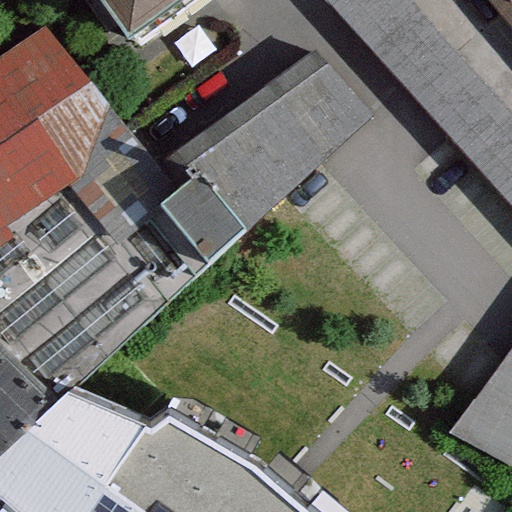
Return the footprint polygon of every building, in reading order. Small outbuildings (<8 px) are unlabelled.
[(189,0),(132,0),(146,24),(189,0)] [(511,109),(413,0),(328,0),(404,84),(511,203),(511,109)] [(511,0),(467,0),(511,53),(511,0)] [(149,144),(44,22),(0,53),(0,226),(71,180),(120,237),(161,200),(149,144)] [(200,167),(248,223),(282,193),(371,115),(316,45),(181,145),(200,167)] [(200,167),(161,200),(209,256),(248,223),(200,167)] [(0,450),(55,391),(0,340),(0,450)] [(511,343),(472,397),(446,430),(511,469),(511,343)] [(69,380),(55,391),(0,450),(0,500),(16,511),(327,511),(291,481),(257,452),(172,403),(150,419),(69,380)]
